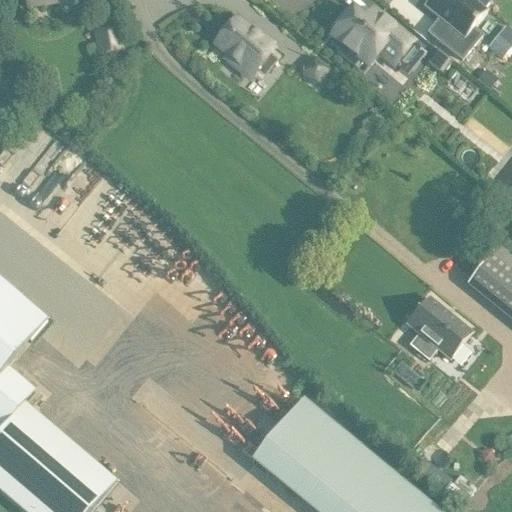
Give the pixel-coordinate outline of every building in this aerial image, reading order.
[(26,0),(28,10),(59,5),(58,0),(26,0)] [(484,0),(431,0),(424,8),(445,25),(434,38),(433,39),(462,62),(482,38),(474,31),(487,14),(484,11),(490,4),(484,0)] [(400,63),(415,45),(379,16),(371,27),(353,12),(349,17),(346,13),(332,30),(336,33),(331,39),(342,48),(337,55),(351,66),(356,59),(369,69),(384,51),(400,63)] [(238,21),(216,47),(253,79),(263,67),(270,73),(281,61),(273,54),(275,53),(270,49),(273,46),(262,37),(260,40),(238,21)] [(100,56),(122,53),(118,30),(96,32),(100,56)] [(511,49),(498,38),(488,49),(503,61),(511,49)] [(486,71),(477,81),(490,91),(498,81),(486,71)] [(469,285),(466,288),(511,325),(511,261),(498,250),(491,259),(469,285)] [(0,429),(24,401),(28,404),(37,393),(9,370),(48,324),(0,283),(0,429)] [(429,301),(407,328),(419,337),(410,348),(429,363),(437,352),(450,363),(473,336),(429,301)] [(25,407),(28,404),(24,401),(0,429),(0,494),(21,511),(94,511),(117,486),(25,407)] [(436,511),(303,403),(253,465),(310,511),(436,511)]
